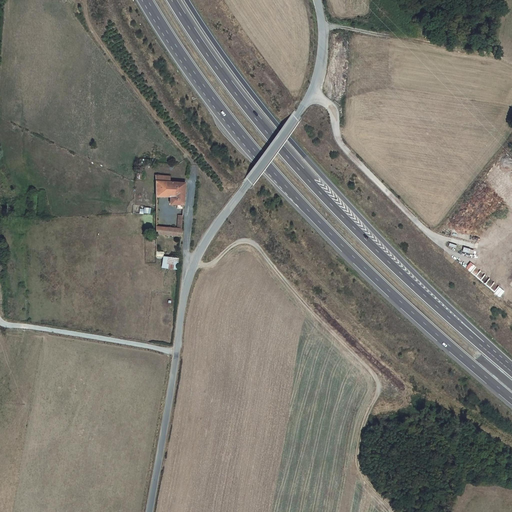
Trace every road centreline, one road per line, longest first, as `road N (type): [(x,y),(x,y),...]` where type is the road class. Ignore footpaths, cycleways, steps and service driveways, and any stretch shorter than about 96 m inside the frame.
road 1 (motorway): [(146,0),(229,125),(358,269),(511,403)]
road 2 (motorway): [(487,350),(341,212),(246,105),(175,0)]
road 3 (motorway): [(487,350),(260,103),(190,0)]
road 4 (unclassified): [(316,0),(321,56),(311,95),(193,264)]
road 5 (unclassified): [(193,264),(147,511)]
road 6 (track): [(321,28),(493,55)]
